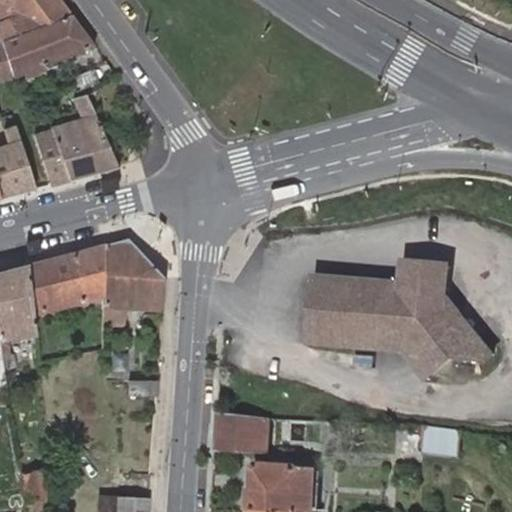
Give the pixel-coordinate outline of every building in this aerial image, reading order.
[(6,0),(3,2),(0,3),(0,41),(14,39),(38,28),(68,11),(59,0),(6,0)] [(92,43),(68,11),(38,28),(14,39),(24,75),(92,43)] [(0,41),(0,81),(24,75),(14,39),(0,41)] [(82,122),(36,133),(49,183),(115,166),(98,119),(88,92),(74,99),(79,110),(82,122)] [(8,140),(0,142),(0,195),(33,187),(16,125),(5,129),(8,140)] [(104,305),(125,307),(162,309),(165,278),(127,237),(106,242),(104,292),(104,305)] [(28,263),(33,310),(104,292),(106,242),(28,263)] [(403,262),(401,287),(425,264),(403,262)] [(0,344),(1,349),(2,355),(8,354),(6,335),(35,331),(33,310),(28,263),(0,269),(0,344)] [(425,264),(401,287),(316,281),(312,347),(405,354),(409,358),(458,313),(446,299),(448,266),(425,264)] [(125,307),(104,305),(103,321),(124,322),(125,307)] [(458,313),(409,358),(428,380),(453,357),(478,335),(458,313)] [(493,351),(478,335),(453,357),(484,361),(493,351)] [(128,394),(156,395),(157,381),(128,380),(128,394)] [(220,415),(218,449),(270,453),(272,418),(220,415)] [(462,435),(426,429),(425,456),(461,459),(462,435)] [(272,511),(318,511),(319,470),(301,470),(299,467),(264,466),(258,468),(257,492),(254,492),(253,511),(272,511)] [(43,469),(22,472),(26,500),(48,497),(43,469)] [(121,511),(122,496),(99,494),(98,511),(121,511)] [(145,511),(147,498),(122,496),(121,511),(145,511)]
